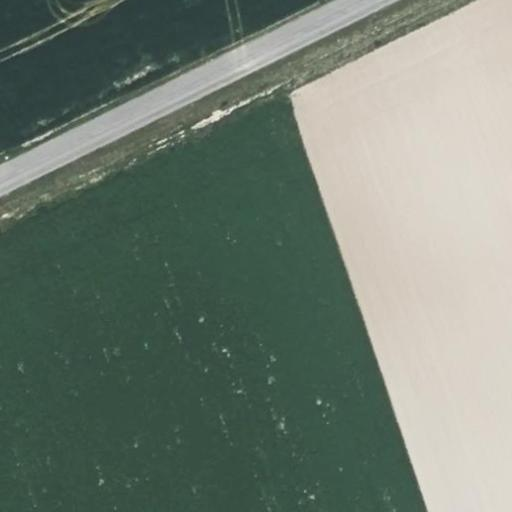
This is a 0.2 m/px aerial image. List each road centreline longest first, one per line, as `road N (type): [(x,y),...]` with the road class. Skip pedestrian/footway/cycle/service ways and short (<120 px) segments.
road 1 (track): [(0,217),(440,0)]
road 2 (unclassified): [(0,179),(365,0)]
